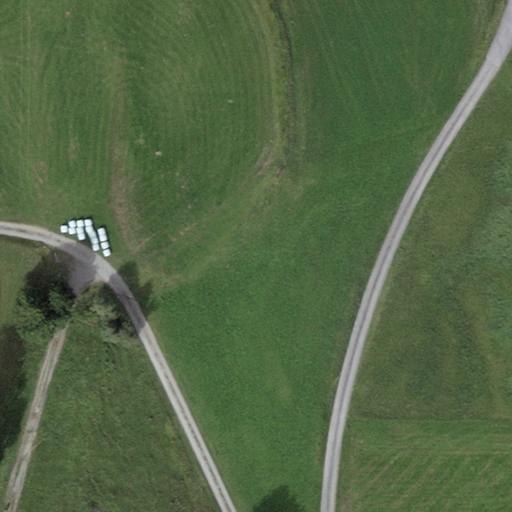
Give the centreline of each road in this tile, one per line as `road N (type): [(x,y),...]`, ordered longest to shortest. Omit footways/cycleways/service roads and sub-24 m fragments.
road 1 (track): [(326,511),(346,374),(382,263),(410,197),(511,18)]
road 2 (track): [(95,261),(124,293),(228,511)]
road 3 (track): [(6,511),(56,323),(95,261)]
